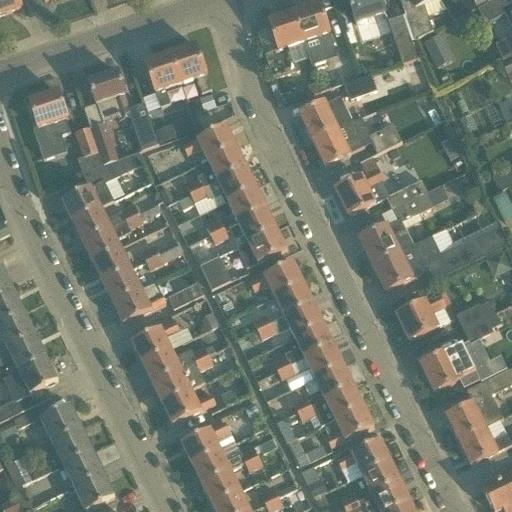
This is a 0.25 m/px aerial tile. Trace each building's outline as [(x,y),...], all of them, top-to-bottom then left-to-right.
[(0,0),(0,18),(22,11),(18,0),(0,0)] [(385,17),(379,0),(346,0),(356,26),(357,26),(363,43),(374,39),(369,22),(385,17)] [(409,0),(400,3),(405,18),(404,18),(413,44),(414,44),(433,34),(424,8),(440,2),(439,0),(409,0)] [(493,3),(499,0),(471,0),(477,12),(494,4),(493,3)] [(511,0),(499,0),(493,3),(494,4),(499,15),(511,9),(511,0)] [(320,6),(294,15),(304,46),(311,63),(326,58),(325,55),(334,52),(329,37),(330,37),(320,6)] [(304,46),(294,15),(268,24),(278,54),(263,59),(272,83),(296,75),(288,51),(304,46)] [(404,18),(387,24),(402,67),(419,61),(413,44),(404,18)] [(171,57),(181,87),(197,82),(202,97),(211,94),(206,78),(207,78),(196,48),(171,57)] [(181,87),(171,57),(145,65),(162,111),(171,108),(166,93),(181,87)] [(511,60),(501,66),(510,83),(511,81),(511,60)] [(357,81),(351,61),(334,66),(341,87),(357,81)] [(89,84),(96,106),(113,101),(120,123),(131,120),(124,98),(125,97),(118,75),(89,84)] [(372,80),(371,78),(343,88),(350,103),(378,94),(377,92),(383,90),(379,78),(372,80)] [(66,122),(68,122),(58,95),(29,105),(38,130),(33,132),(44,163),(67,155),(61,138),(70,135),(66,122)] [(212,98),(201,102),(205,113),(216,110),(212,98)] [(353,125),(346,111),(341,100),(325,107),(325,106),(300,118),(313,144),(338,132),(353,125)] [(511,123),(511,111),(508,102),(499,106),(504,120),(500,122),(503,128),(507,126),(507,125),(511,123)] [(103,127),(90,131),(103,169),(119,163),(106,126),(103,127)] [(402,146),(393,128),(368,140),(377,158),(402,146)] [(160,147),(176,141),(172,129),(156,134),(160,147)] [(207,164),(236,150),(226,129),(183,150),(188,159),(202,152),(207,164)] [(103,169),(90,131),(75,136),(83,160),(77,162),(83,178),(103,169)] [(338,132),(313,144),(325,171),(350,159),(349,157),(364,150),(359,139),(344,146),(338,132)] [(246,170),(236,150),(207,164),(212,173),(197,180),(199,183),(186,190),(190,198),(246,170)] [(103,169),(83,178),(89,190),(62,204),(72,224),(102,210),(115,203),(105,184),(109,182),(110,185),(145,168),(138,157),(119,163),(103,169)] [(387,201),(389,199),(382,183),(377,173),(378,173),(372,160),(360,166),(367,178),(362,180),(336,193),(349,219),(387,201)] [(511,167),(500,173),(507,189),(511,186),(511,167)] [(256,191),(246,170),(190,198),(194,207),(207,201),(209,204),(224,196),(228,205),(256,191)] [(389,199),(387,201),(392,213),(427,196),(421,184),(389,199)] [(445,204),(438,190),(427,196),(392,213),(398,224),(399,227),(402,225),(445,204)] [(267,212),(256,191),(228,205),(238,226),(267,212)] [(83,245),(93,266),(122,251),(117,241),(131,235),(130,233),(143,227),(142,225),(162,215),(158,208),(140,217),(126,224),(111,231),(83,245)] [(122,215),(121,215),(126,224),(140,217),(136,208),(122,215)] [(83,245),(111,231),(108,222),(102,210),(72,224),(83,245)] [(277,232),(267,212),(238,226),(248,246),(277,232)] [(206,229),(211,240),(225,233),(219,222),(206,229)] [(360,242),(373,269),(413,249),(402,225),(399,227),(398,224),(386,229),(360,242)] [(4,225),(0,226),(0,241),(10,236),(4,225)] [(432,240),(413,249),(373,269),(386,295),(412,282),(426,276),(431,286),(508,249),(498,230),(440,258),(432,240)] [(287,253),(277,232),(248,246),(237,252),(247,273),(287,253)] [(225,233),(211,240),(215,248),(229,241),(225,233)] [(145,265),(159,258),(155,248),(141,256),(145,265)] [(164,266),(184,257),(180,248),(159,258),(145,265),(150,274),(164,267),(164,266)] [(132,272),(122,251),(93,266),(103,286),(132,272)] [(231,284),(219,259),(199,269),(212,294),(231,284)] [(269,289),(274,300),(303,286),(293,265),(250,286),(254,295),(269,289)] [(0,299),(13,293),(2,271),(0,271),(0,299)] [(103,286),(113,307),(142,293),(132,272),(103,286)] [(174,313),(205,299),(199,286),(168,301),(174,313)] [(303,286),(274,300),(284,321),(313,307),(303,286)] [(0,327),(24,316),(13,293),(0,299),(0,327)] [(142,293),(113,307),(123,328),(166,306),(162,298),(148,304),(142,293)] [(445,310),(445,309),(439,299),(423,305),(397,318),(410,344),(437,331),(430,317),(445,310)] [(456,319),(463,333),(496,317),(489,304),(480,308),(456,319)] [(284,321),(295,341),(323,327),(313,307),(284,321)] [(219,328),(213,315),(205,319),(211,332),(219,328)] [(35,338),(24,316),(0,327),(0,336),(7,352),(35,338)] [(496,317),(463,333),(470,347),(494,335),(492,332),(501,327),(496,317)] [(253,325),(257,334),(271,328),(266,318),(253,325)] [(132,345),(142,366),(172,352),(166,339),(179,333),(175,324),(132,345)] [(333,348),(323,327),(295,341),(299,351),(284,358),(285,361),(273,367),(278,376),(333,348)] [(271,328),(257,334),(262,344),(275,337),(271,328)] [(0,367),(12,361),(18,374),(46,361),(35,338),(7,352),(0,355),(0,367)] [(344,369),(333,348),(278,376),(282,385),(309,371),(315,383),(344,369)] [(422,367),(422,369),(435,395),(459,383),(463,391),(480,383),(463,348),(447,356),(422,367)] [(172,352),(142,366),(152,387),(209,358),(205,349),(193,356),(192,354),(177,361),(172,352)] [(152,387),(163,408),(192,393),(205,386),(200,375),(221,365),(216,355),(209,358),(152,387)] [(4,382),(15,404),(15,403),(16,405),(58,384),(46,361),(18,374),(4,382)] [(315,383),(325,403),(354,389),(344,369),(315,383)] [(466,394),(472,406),(447,419),(459,444),(485,431),(503,421),(491,398),(511,387),(511,377),(510,373),(466,394)] [(315,433),(335,423),(335,424),(364,410),(354,389),(325,403),(312,409),(297,416),(302,426),(309,422),(315,433)] [(192,393),(163,408),(173,428),(203,415),(216,407),(211,398),(198,405),(192,393)] [(236,403),(231,393),(221,399),(226,409),(236,403)] [(293,407),(297,416),(312,409),(308,400),(293,407)] [(0,426),(22,416),(16,405),(15,403),(15,404),(0,410),(0,426)] [(53,445),(81,432),(70,409),(41,421),(53,445)] [(364,410),(335,424),(341,435),(327,442),(332,452),(374,431),(364,410)] [(29,416),(9,426),(13,436),(34,425),(29,416)] [(192,467),(221,453),(215,441),(229,434),(225,426),(212,433),(211,432),(182,446),(192,467)] [(485,431),(459,444),(471,469),(496,455),(511,448),(507,438),(492,445),(485,431)] [(81,432),(53,445),(64,468),(92,454),(81,432)] [(231,473),(244,467),(258,460),(278,451),(273,442),(242,458),(240,454),(225,461),(221,453),(192,467),(202,488),(231,473)] [(337,464),(342,473),(348,485),(362,478),(390,464),(380,443),(337,464)] [(92,454),(64,468),(75,491),(103,477),(92,454)] [(13,494),(22,489),(32,483),(21,460),(15,464),(5,468),(16,491),(13,493),(13,494)] [(263,470),(258,460),(244,467),(249,476),(263,470)] [(390,464),(362,478),(372,498),(400,484),(390,464)] [(313,471),(302,476),(308,489),(320,484),(313,471)] [(202,488),(212,508),(241,494),(231,473),(202,488)] [(103,477),(75,491),(84,511),(92,511),(103,507),(103,506),(115,500),(103,477)] [(511,511),(511,479),(483,494),(492,511),(511,511)] [(265,508),(279,501),(297,492),(293,483),(260,499),(265,508)] [(321,483),(320,484),(308,489),(307,490),(313,501),(327,495),(321,483)] [(396,511),(410,505),(400,484),(372,498),(358,505),(361,511),(396,511)] [(22,489),(13,494),(22,511),(32,511),(33,511),(22,489)] [(213,511),(250,511),(241,494),(212,508),(213,511)] [(340,502),(344,511),(345,511),(358,505),(353,496),(340,502)] [(279,501),(265,508),(266,511),(280,511),(283,511),(279,501)]
